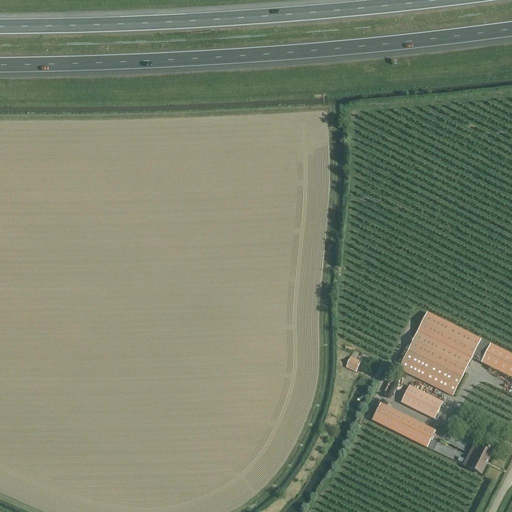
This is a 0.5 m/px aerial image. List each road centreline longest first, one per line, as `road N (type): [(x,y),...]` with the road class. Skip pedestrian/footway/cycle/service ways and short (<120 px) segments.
road 1 (motorway): [(0,66),(335,51),(511,32)]
road 2 (motorway): [(453,0),(175,27),(0,28)]
